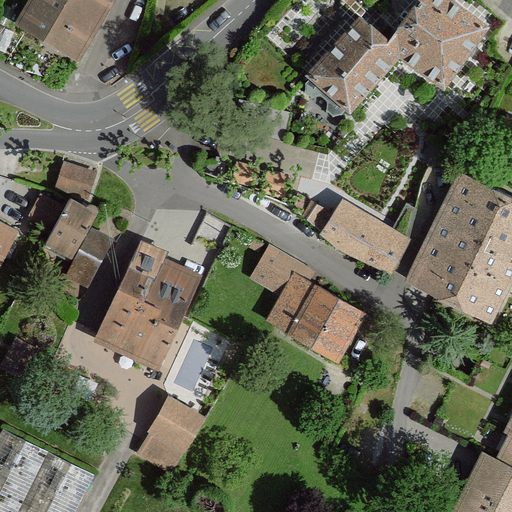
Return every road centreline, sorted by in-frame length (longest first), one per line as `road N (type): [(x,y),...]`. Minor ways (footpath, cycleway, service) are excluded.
road 1 (residential): [(410,511),(398,438),(417,338),(405,314),(247,211),(137,177),(89,127)]
road 2 (tertiary): [(89,127),(139,107),(258,0)]
